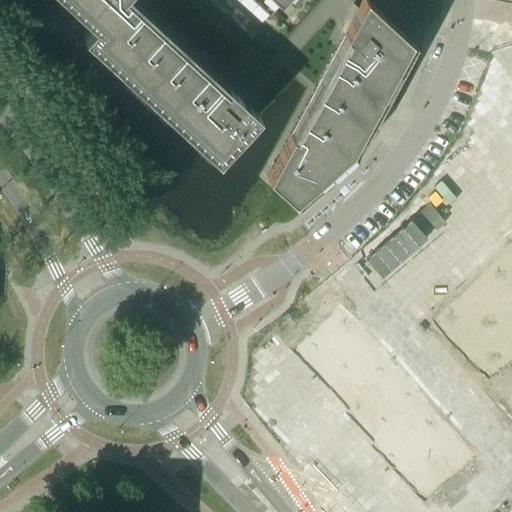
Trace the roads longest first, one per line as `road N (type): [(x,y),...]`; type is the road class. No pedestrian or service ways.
road 1 (unclassified): [(511,470),(315,244)]
road 2 (unclassified): [(464,0),(456,59),(423,121),(375,185),(315,244)]
road 3 (tertiary): [(121,294),(0,114)]
road 4 (tertiary): [(0,177),(80,326)]
road 5 (tertiary): [(282,511),(185,389)]
road 6 (unclassified): [(315,244),(190,328)]
road 7 (tertiary): [(150,413),(246,511)]
